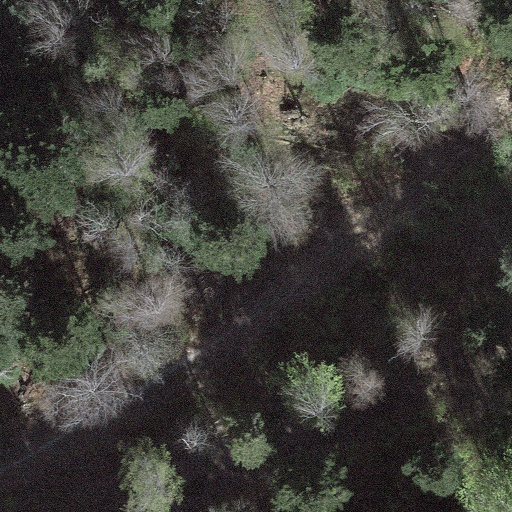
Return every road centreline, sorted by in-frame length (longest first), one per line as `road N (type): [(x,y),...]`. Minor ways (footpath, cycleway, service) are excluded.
road 1 (track): [(0,475),(260,317),(511,123)]
road 2 (track): [(134,511),(236,459),(511,341)]
